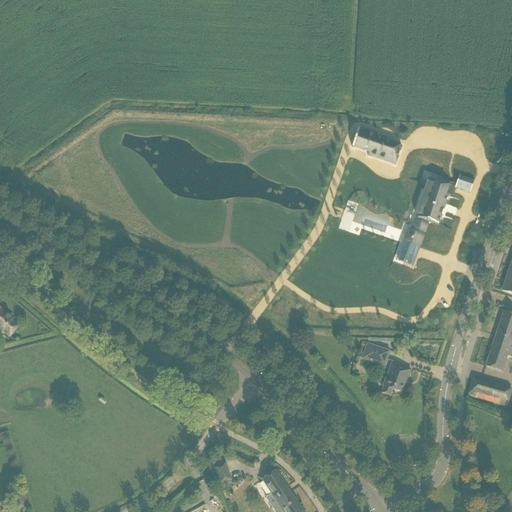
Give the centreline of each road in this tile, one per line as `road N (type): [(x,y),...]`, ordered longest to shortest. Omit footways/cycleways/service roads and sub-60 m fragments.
road 1 (tertiary): [(379,510),(439,475),(452,357),(511,174)]
road 2 (tertiary): [(256,382),(184,322),(0,224)]
road 3 (tertiary): [(379,510),(256,382)]
road 4 (residential): [(322,511),(278,462),(217,428)]
road 5 (unclassified): [(128,511),(163,492),(217,428)]
